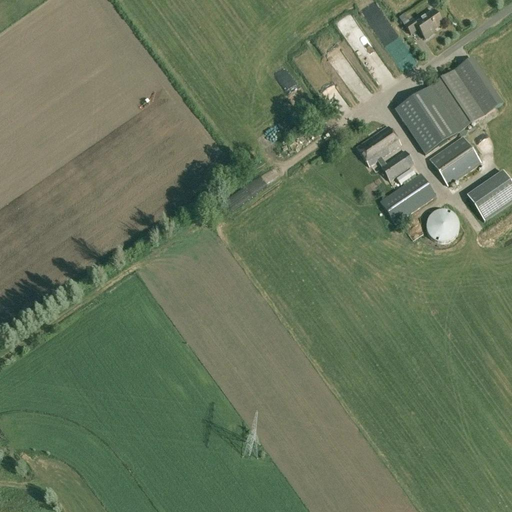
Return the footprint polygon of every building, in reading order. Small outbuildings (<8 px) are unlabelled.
[(405,28),(411,37),(418,31),(425,41),(432,37),(430,35),(442,26),(433,13),(415,25),(413,22),(405,28)] [(401,18),(407,27),(412,23),(405,15),(401,18)] [(316,49),(300,57),(316,88),(331,81),(316,49)] [(449,141),(458,135),(502,106),(472,61),(428,90),(428,91),(420,96),(449,141)] [(418,97),(394,113),(424,158),(448,141),(418,97)] [(382,160),(400,148),(388,129),(357,150),(370,169),(378,164),(382,170),(381,171),(389,184),(414,167),(405,154),(386,166),(382,160)] [(313,138),(305,140),(308,148),(315,145),(313,138)] [(463,140),(430,163),(448,189),(481,165),(463,140)] [(288,166),(281,169),(282,174),(290,172),(288,166)] [(274,171),(235,195),(243,207),(282,183),(274,171)] [(511,186),(503,174),(467,199),(485,224),(511,204),(511,186)] [(395,226),(436,199),(421,176),(380,204),(395,226)] [(444,211),(439,212),(435,213),(431,216),(428,219),(426,223),(425,228),(425,232),(427,237),(430,241),(434,243),(438,245),(443,246),(447,245),(451,243),(455,240),(457,236),(459,231),(459,227),(458,222),(456,218),(452,215),(448,213),(444,211)]
